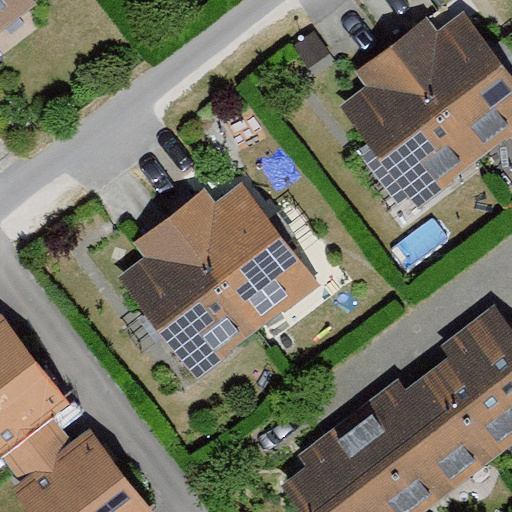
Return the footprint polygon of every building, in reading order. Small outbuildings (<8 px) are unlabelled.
[(0,0),(0,45),(37,17),(24,0),(0,0)] [(429,36),(399,59),(482,167),(511,143),(511,90),(466,30),(440,50),(429,36)] [(370,103),(349,119),(421,213),(482,167),(399,59),(360,91),(370,103)] [(212,203),(179,227),(262,338),(321,295),(252,203),(226,222),(212,203)] [(179,227),(139,256),(151,273),(126,292),(197,387),(262,338),(179,227)] [(460,370),(442,385),(502,465),(511,457),(511,343),(498,326),(452,360),(460,370)] [(5,330),(0,334),(0,475),(9,468),(19,480),(64,446),(54,432),(72,418),(5,330)] [(440,511),(502,465),(442,385),(408,410),(399,398),(355,431),(417,511),(440,511)] [(302,511),(417,511),(355,431),(308,466),(320,483),(295,501),(302,511)] [(64,446),(19,480),(29,494),(16,504),(22,511),(144,511),(95,447),(77,461),(64,446)]
